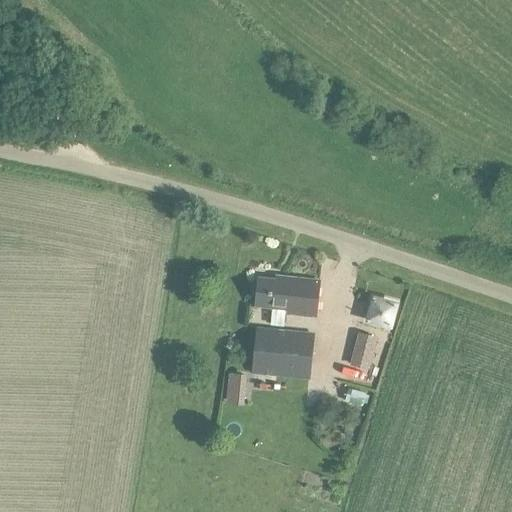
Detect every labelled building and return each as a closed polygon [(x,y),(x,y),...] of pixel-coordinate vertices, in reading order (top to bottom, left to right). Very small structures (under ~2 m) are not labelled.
[(229,219),(230,255),(265,254),(264,218),(229,219)] [(287,314),(316,317),(320,282),(276,276),(276,280),(259,278),(256,306),(288,310),(287,314)] [(370,321),(390,326),(395,306),(375,301),(370,321)] [(252,373),(310,379),(315,335),(258,328),(252,373)] [(365,347),(357,345),(352,365),(370,370),(378,341),(368,339),(365,347)] [(247,375),(229,373),(228,383),(246,385),(247,375)] [(349,388),(345,402),(363,407),(367,393),(349,388)]
